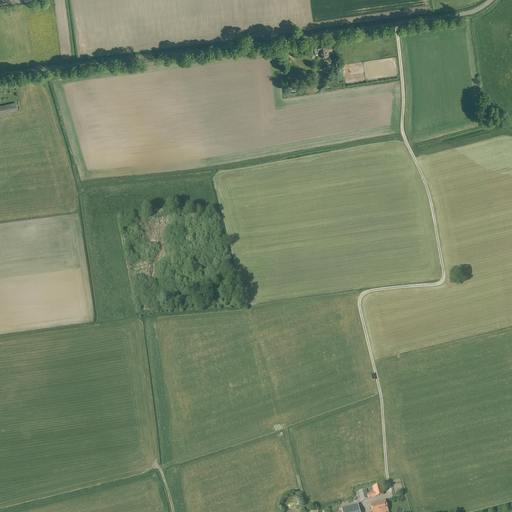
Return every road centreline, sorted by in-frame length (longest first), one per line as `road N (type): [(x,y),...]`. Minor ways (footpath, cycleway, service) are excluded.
road 1 (track): [(366,511),(363,504),(389,489),(359,299),(434,285),(442,276),(427,194),(402,133),(396,23)]
road 2 (unclassified): [(0,76),(467,13),(491,0)]
road 3 (track): [(131,314),(139,319),(154,464),(172,511)]
